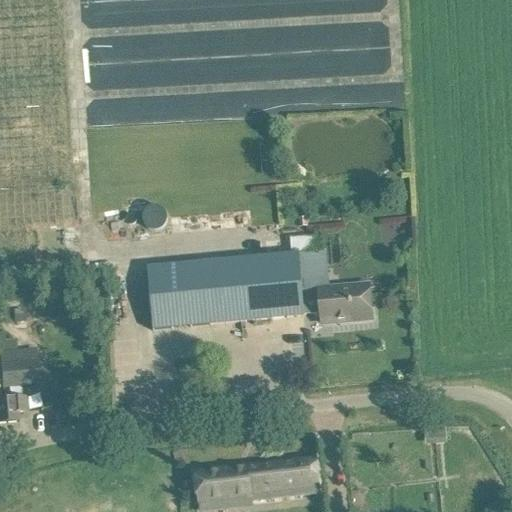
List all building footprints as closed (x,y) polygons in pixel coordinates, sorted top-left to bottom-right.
[(304,316),(302,293),(298,255),(317,253),(316,242),(292,244),(293,255),(147,269),(153,332),(304,318),(304,316)] [(372,320),(371,300),(369,286),(302,293),(304,316),(322,314),(323,325),(372,320)] [(37,362),(0,364),(2,388),(39,385),(37,362)] [(28,412),(27,398),(0,400),(0,424),(18,422),(17,413),(28,412)] [(425,429),(426,440),(446,439),(445,428),(425,429)] [(320,494),(316,461),(196,474),(199,502),(251,497),(251,502),(320,494)]
